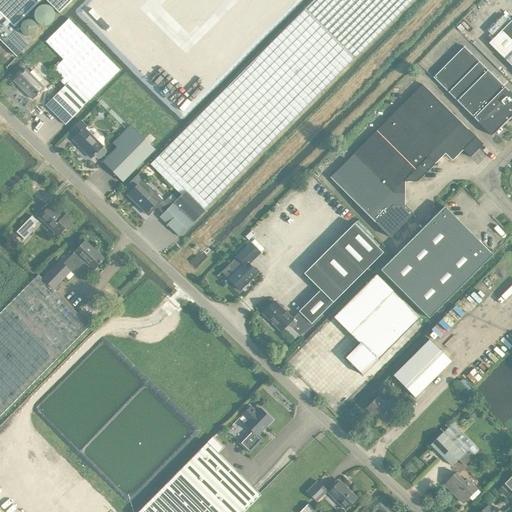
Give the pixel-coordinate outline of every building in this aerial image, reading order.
[(0,0),(0,13),(14,28),(41,0),(44,0),(59,14),(73,0),(0,0)] [(180,195),(185,191),(204,210),(355,58),(412,0),(313,0),(306,8),(304,10),(157,158),(152,162),(150,164),(180,195)] [(0,13),(0,40),(16,57),(30,43),(18,31),(17,31),(14,28),(0,13)] [(68,18),(46,41),(63,57),(49,70),(65,86),(60,91),(79,111),(80,110),(84,105),(88,101),(90,98),(99,90),(119,70),(68,18)] [(511,19),(488,43),(511,66),(511,19)] [(433,77),(491,136),(511,114),(511,94),(464,46),(433,77)] [(25,69),(14,81),(32,99),(44,88),(39,83),(42,79),(32,70),(29,73),(25,69)] [(469,157),(482,144),(423,85),(400,108),(445,154),(451,161),(462,150),(469,157)] [(60,91),(46,105),(66,125),(79,111),(60,91)] [(400,108),(386,122),(376,131),(422,176),(445,154),(400,108)] [(77,135),(73,139),(91,158),(94,155),(96,157),(98,158),(100,158),(101,157),(105,153),(106,152),(105,149),(102,146),(103,146),(84,128),(86,126),(81,121),(72,130),(77,135)] [(154,150),(153,149),(153,148),(130,126),(126,130),(113,143),(117,148),(103,162),(123,182),(154,150)] [(417,181),(422,176),(376,131),(353,154),(392,193),(404,193),(404,181),(417,181)] [(330,178),(385,232),(389,237),(413,213),(405,205),(404,205),(404,193),(392,193),(353,154),(330,178)] [(156,207),(163,214),(174,203),(168,198),(164,202),(163,201),(163,200),(142,180),(127,195),(148,215),(156,207)] [(181,196),(174,203),(163,214),(159,217),(179,237),(205,211),(204,210),(185,191),(180,195),(181,196)] [(70,225),(74,221),(66,214),(62,218),(50,206),(39,217),(58,235),(68,224),(70,225)] [(404,294),(468,230),(444,206),(380,270),(404,294)] [(32,232),(30,230),(38,222),(31,215),(16,232),(25,240),(32,232)] [(332,245),(362,273),(382,252),(354,223),(332,245)] [(468,230),(404,294),(428,318),(492,254),(468,230)] [(63,264),(70,271),(73,274),(84,262),(93,271),(99,264),(100,264),(101,262),(104,259),(85,240),(74,252),(63,264)] [(235,272),(228,279),(240,291),(241,289),(243,290),(247,286),(246,284),(257,273),(248,264),(260,253),(250,243),(236,257),(238,259),(230,267),(235,272)] [(311,324),(332,302),(362,273),(332,245),(303,273),(320,290),(298,311),(299,312),(311,324)] [(70,271),(63,264),(60,261),(42,279),(55,291),(56,291),(53,289),(70,271)] [(0,416),(13,403),(24,391),(89,326),(55,291),(42,279),(38,274),(0,312),(0,416)] [(345,357),(362,374),(419,317),(376,274),(333,317),(359,344),(345,357)] [(292,319),(275,301),(262,313),(263,314),(262,315),(269,322),(270,321),(280,331),(287,324),(299,335),(298,336),(298,337),(311,324),(299,312),(292,319)] [(393,375),(415,397),(450,361),(429,340),(393,375)] [(366,408),(384,425),(395,414),(377,396),(366,408)] [(250,430),(238,443),(249,454),(263,439),(258,434),(272,420),(260,408),(256,412),(250,406),(242,415),(248,420),(244,424),(250,430)] [(431,445),(452,467),(459,460),(464,466),(480,451),(453,424),(431,445)] [(207,443),(218,453),(224,447),(213,436),(207,443)] [(138,511),(242,511),(260,495),(218,453),(207,443),(138,511)] [(466,482),(457,473),(446,485),(464,503),(478,489),(468,480),(466,482)] [(306,491),(317,502),(327,491),(317,481),(306,491)] [(345,510),(356,498),(349,491),(349,492),(338,482),(328,493),(345,510)]
